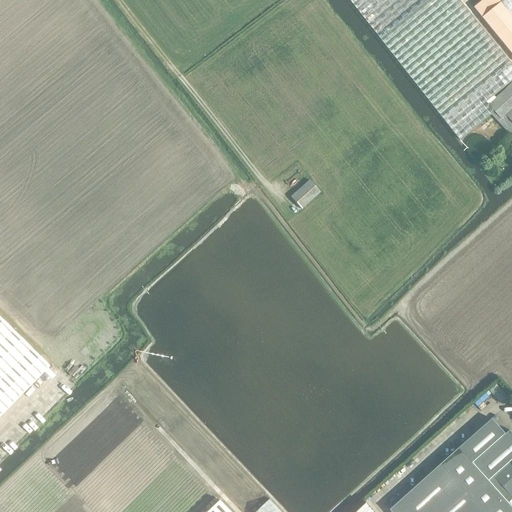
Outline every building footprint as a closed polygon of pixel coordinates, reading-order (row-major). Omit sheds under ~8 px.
[(511,66),(457,0),(349,0),(461,140),(492,114),(511,135),(511,66)] [(511,0),(481,0),(473,7),(511,53),(511,0)] [(485,138),(484,137),(480,135),(477,135),(473,135),(470,137),(468,139),(467,142),(466,145),(466,148),(467,150),(468,153),(471,155),(473,157),(476,158),(478,158),(482,157),(485,156),(487,153),(488,151),(489,147),(489,144),(488,141),(486,139),(485,138)] [(302,208),(320,192),(309,180),(291,196),(302,208)] [(0,316),(0,417),(50,366),(0,316)] [(162,427),(196,463),(216,443),(183,408),(162,427)] [(442,462),(388,510),(389,511),(511,511),(511,434),(508,430),(505,434),(491,419),(458,449),(457,448),(442,462)] [(231,511),(220,500),(207,511),(231,511)] [(374,511),(366,503),(356,511),(374,511)]
